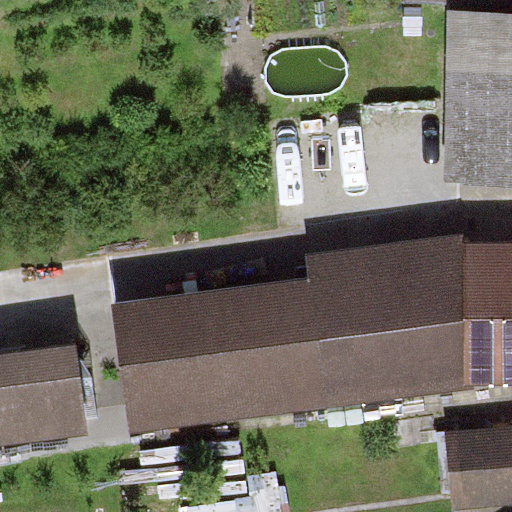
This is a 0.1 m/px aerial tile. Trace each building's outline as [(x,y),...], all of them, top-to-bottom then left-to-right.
[(511,0),(449,0),(447,180),(511,180),(511,0)] [(315,291),(119,315),(133,427),(458,387),(458,250),(312,268),(315,291)] [(511,251),(458,250),(458,387),(511,381),(511,251)] [(78,350),(0,361),(0,461),(93,447),(78,350)] [(454,508),(511,503),(511,434),(449,439),(454,508)]
